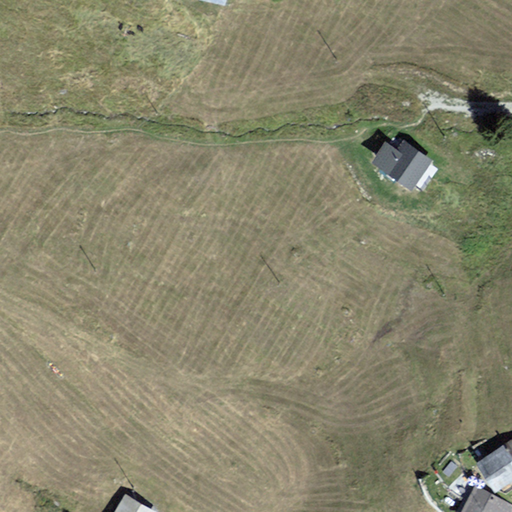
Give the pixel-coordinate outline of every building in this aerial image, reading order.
[(223,0),(185,0),(220,11),(223,0)] [(381,143),(368,161),(407,189),(428,160),(398,140),(391,150),(381,143)] [(511,447),(509,442),(464,467),(481,497),(511,479),(511,447)] [(505,511),(466,490),(453,511),(505,511)] [(142,511),(118,496),(107,511),(142,511)]
